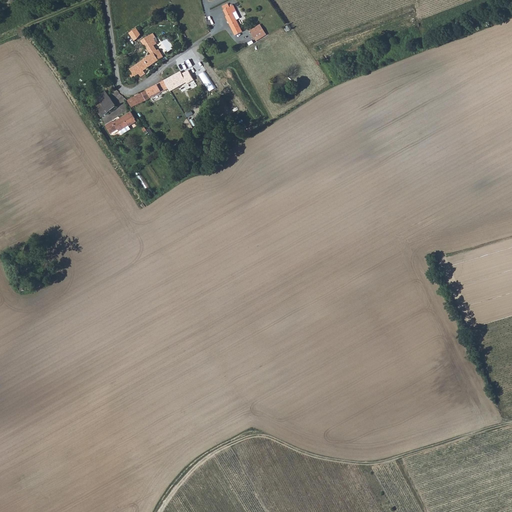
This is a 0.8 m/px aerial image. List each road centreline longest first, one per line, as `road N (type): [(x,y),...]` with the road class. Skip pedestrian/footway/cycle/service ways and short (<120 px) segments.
road 1 (track): [(160,511),(197,457),(257,434),(314,457),(374,463),(511,427)]
road 2 (unclassified): [(106,0),(126,91),(212,34)]
